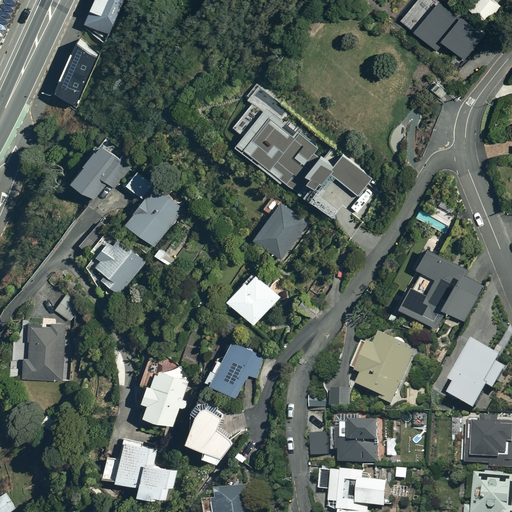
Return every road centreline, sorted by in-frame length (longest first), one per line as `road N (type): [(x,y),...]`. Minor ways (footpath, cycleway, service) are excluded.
road 1 (residential): [(306,511),(297,418),(311,360),(432,164),(464,155)]
road 2 (residential): [(0,329),(95,210)]
road 3 (residential): [(464,155),(511,278)]
road 4 (trunk): [(0,119),(56,0)]
